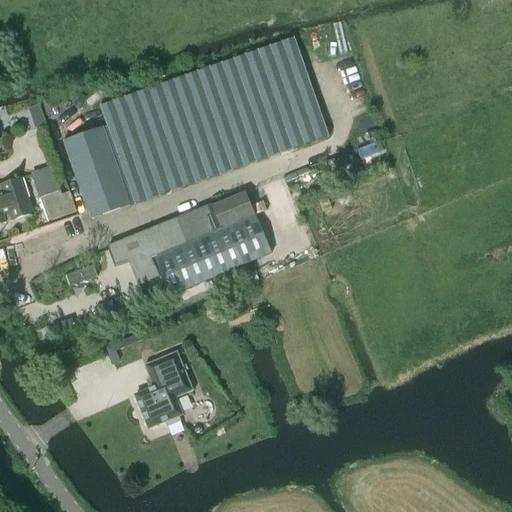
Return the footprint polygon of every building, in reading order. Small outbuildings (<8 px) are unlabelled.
[(107,129),(92,134),(64,144),(90,221),(208,180),(282,156),(330,139),(295,38),(180,79),(151,89),(100,106),(107,129)] [(39,106),(28,110),(31,118),(42,114),(39,106)] [(0,225),(33,215),(23,180),(0,187),(0,225)] [(40,199),(48,223),(76,213),(70,193),(62,196),(61,193),(40,199)] [(145,301),(166,293),(253,258),(240,224),(256,218),(247,193),(212,207),(211,206),(108,248),(116,267),(129,262),(145,301)] [(98,271),(70,281),(74,292),(102,281),(98,271)] [(46,329),(33,334),(37,344),(50,338),(46,329)] [(192,346),(184,350),(189,361),(198,355),(192,346)] [(158,387),(135,397),(149,430),(166,423),(168,427),(180,422),(178,418),(182,416),(176,399),(193,392),(177,353),(144,367),(150,379),(154,378),(158,387)]
